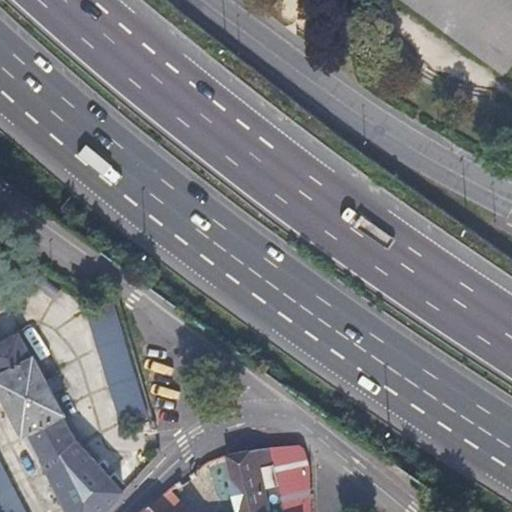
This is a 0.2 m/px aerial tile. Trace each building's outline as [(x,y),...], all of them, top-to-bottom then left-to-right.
[(0,257),(0,284),(31,274),(22,250),(0,257)] [(49,289),(64,317),(86,305),(71,277),(49,289)] [(107,306),(83,313),(119,427),(145,419),(107,306)] [(29,443),(66,511),(104,511),(123,493),(77,445),(64,422),(68,420),(35,361),(32,363),(18,338),(0,348),(0,406),(22,447),(29,443)] [(298,446),(267,449),(279,511),(310,511),(309,455),(298,446)] [(242,510),(241,511),(271,511),(257,450),(255,450),(229,453),(235,479),(231,479),(237,510),(242,510)] [(23,511),(0,467),(0,511),(23,511)] [(152,504),(158,511),(195,511),(181,496),(178,498),(171,489),(152,504)]
